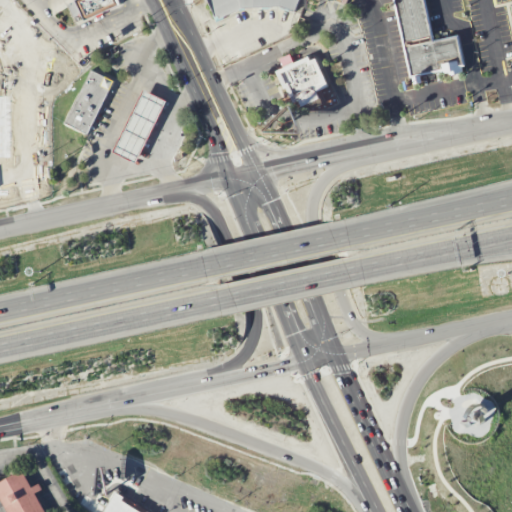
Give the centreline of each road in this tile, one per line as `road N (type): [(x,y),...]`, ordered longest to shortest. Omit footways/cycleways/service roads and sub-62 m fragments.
road 1 (primary): [(74,411),(185,417),(326,472),(366,511)]
road 2 (secondary): [(407,140),(327,177),(312,224),(353,325),(372,338),(415,338)]
road 3 (secondary): [(181,388),(238,364),(255,315),(215,214),(186,197),(156,196)]
road 4 (primary): [(409,511),(410,405),(437,362),(511,325)]
road 5 (motorway): [(0,348),(217,300)]
road 6 (motorway): [(209,266),(0,309)]
road 7 (primary): [(229,178),(305,362)]
road 8 (primary): [(336,355),(260,172)]
road 9 (primary): [(409,511),(336,355)]
road 10 (motorway): [(511,198),(347,236)]
road 11 (primary): [(305,362),(378,511)]
road 12 (secondary): [(156,196),(0,227)]
road 13 (motorway): [(217,300),(372,266)]
road 14 (motorway): [(347,236),(209,266)]
road 15 (secondary): [(181,388),(305,362)]
